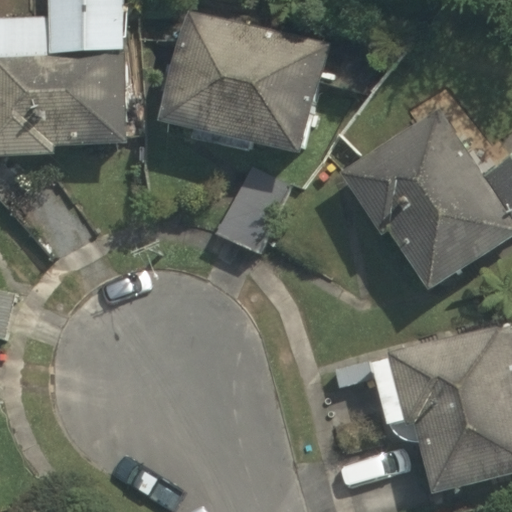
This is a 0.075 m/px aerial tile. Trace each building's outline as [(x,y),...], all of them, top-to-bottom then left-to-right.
[(0,18),(0,159),(62,158),(62,149),(134,147),(128,0),(49,0),(50,17),(0,18)] [(172,128),(311,161),(337,50),(198,17),(172,128)] [(397,235),(438,297),(511,247),(511,163),(487,180),(443,114),(349,177),(390,239),(397,235)] [(218,236),(261,258),(283,213),(294,191),(251,169),(218,236)] [(0,342),(10,344),(20,299),(0,294),(0,342)] [(440,497),(511,477),(511,325),(396,356),(400,370),(381,375),(397,434),(412,446),(426,442),(440,497)]
